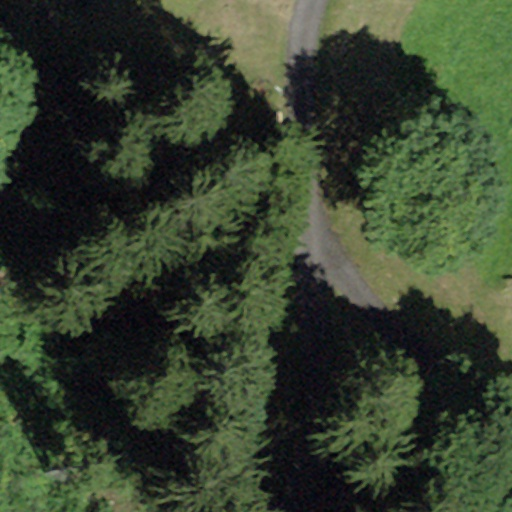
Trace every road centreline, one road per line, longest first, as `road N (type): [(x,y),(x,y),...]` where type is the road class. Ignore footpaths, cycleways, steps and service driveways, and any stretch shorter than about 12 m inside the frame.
road 1 (track): [(311,0),(292,33),(286,153),(331,270),(340,400),(305,511)]
road 2 (track): [(340,400),(511,440)]
